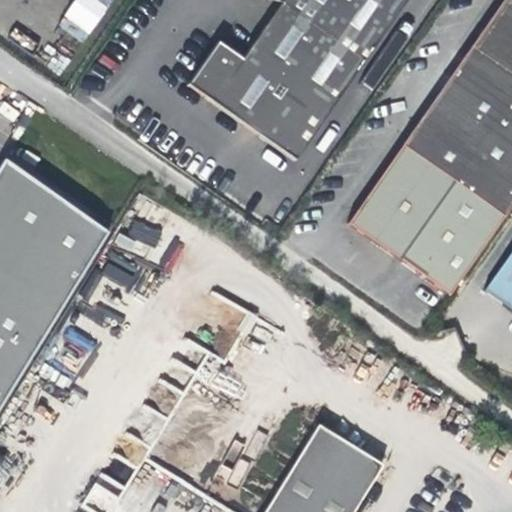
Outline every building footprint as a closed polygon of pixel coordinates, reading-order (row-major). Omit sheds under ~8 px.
[(74,0),(60,18),(85,37),(113,0),(74,0)] [(295,158),(407,0),(277,0),(282,3),(243,57),(219,40),(190,82),(295,158)] [(511,0),(503,0),(401,145),(346,223),(445,293),(500,216),(502,217),(511,202),(511,0)] [(0,408),(109,233),(2,163),(0,165),(0,408)] [(511,242),(492,271),(478,292),(483,296),(511,316),(511,242)] [(263,511),(351,511),(380,466),(316,426),(263,511)]
